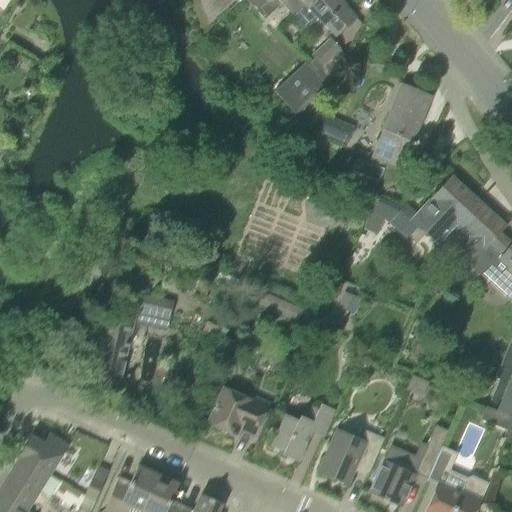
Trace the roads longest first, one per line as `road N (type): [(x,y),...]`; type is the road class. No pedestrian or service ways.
road 1 (residential): [(0,422),(10,405),(44,395),(261,492)]
road 2 (residential): [(511,198),(453,100),(468,66)]
